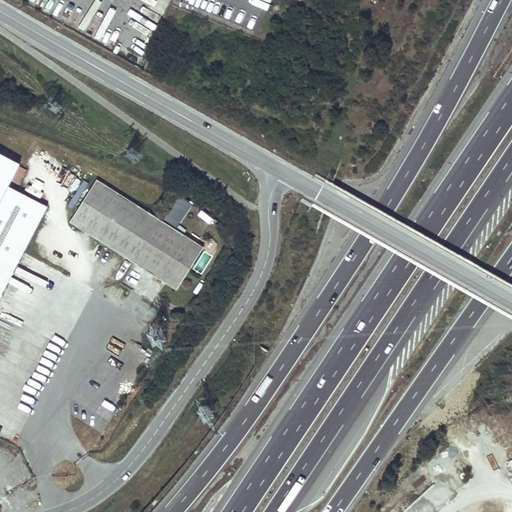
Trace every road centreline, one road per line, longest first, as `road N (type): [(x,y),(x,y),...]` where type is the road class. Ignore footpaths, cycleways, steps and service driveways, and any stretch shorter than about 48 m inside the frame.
road 1 (motorway): [(501,0),(365,241),(172,511)]
road 2 (motorway): [(511,101),(236,511)]
road 3 (motorway): [(273,511),(511,157)]
road 4 (tertiary): [(63,511),(99,495),(145,444),(252,294),(270,261),(268,210),(282,172)]
road 5 (secondary): [(0,11),(282,172)]
road 6 (motorway): [(333,511),(511,257)]
road 7 (secondary): [(282,172),(511,302)]
